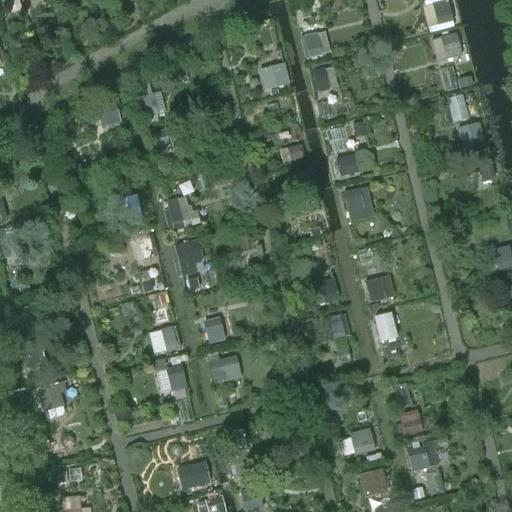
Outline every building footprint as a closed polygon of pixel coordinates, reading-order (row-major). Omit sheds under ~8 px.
[(451,22),(446,0),(432,4),(437,26),(451,22)] [(320,55),(315,33),(302,37),(307,58),(320,55)] [(461,56),(456,34),(439,38),(444,60),(461,56)] [(287,86),(282,65),(278,66),(278,65),(267,67),(272,89),(287,86)] [(453,65),(440,68),(445,90),(458,87),(453,65)] [(327,90),(322,70),(312,73),(312,75),(308,76),(312,92),(316,91),(317,93),(327,90)] [(463,94),(447,97),(452,121),(468,117),(463,94)] [(155,115),(150,95),(141,98),(141,99),(137,100),(141,117),(145,116),(146,117),(155,115)] [(113,101),(113,99),(94,103),(99,128),(118,124),(116,110),(118,110),(116,100),(113,101)] [(482,145),(476,123),(466,125),(466,124),(456,127),(463,151),(472,149),(472,147),(482,145)] [(171,152),(166,130),(150,134),(156,156),(171,152)] [(300,159),(297,146),(286,148),(288,161),(300,159)] [(350,179),(344,156),(333,159),(338,181),(350,179)] [(492,182),(489,167),(485,168),(484,164),(475,167),(480,187),(489,184),(489,183),(492,182)] [(308,185),(305,172),(292,175),(295,188),(308,185)] [(372,217),(365,188),(342,193),(349,223),(372,217)] [(134,196),(119,199),(124,221),(140,218),(134,196)] [(183,229),(178,208),(167,211),(172,231),(183,229)] [(0,257),(9,255),(2,231),(0,231),(0,257)] [(156,255),(151,236),(129,242),(134,261),(156,255)] [(201,262),(196,241),(173,246),(178,268),(201,262)] [(511,267),(511,261),(508,246),(492,250),(497,271),(511,267)] [(338,300),(333,279),(309,286),(315,306),(338,300)] [(383,300),(378,279),(362,283),(367,304),(383,300)] [(374,315),(380,341),(398,337),(392,311),(374,315)] [(348,336),(343,315),(326,319),(331,340),(348,336)] [(224,340),(219,319),(207,322),(212,343),(224,340)] [(179,349),(174,327),(159,331),(164,353),(179,349)] [(211,344),(208,332),(199,335),(199,336),(197,337),(199,346),(201,345),(201,346),(211,344)] [(37,374),(31,351),(18,354),(24,377),(37,374)] [(226,383),(221,359),(206,363),(211,386),(226,383)] [(185,388),(180,366),(165,370),(163,360),(152,363),(159,394),(185,388)] [(59,407),(54,385),(30,391),(35,413),(59,407)] [(420,431),(415,412),(393,418),(398,437),(420,431)] [(373,451),(368,429),(348,434),(349,440),(335,443),(339,458),(353,454),(353,456),(373,451)] [(428,468),(423,448),(405,452),(410,473),(428,468)] [(246,476),(242,464),(229,467),(231,474),(235,473),(236,479),(246,476)] [(203,465),(184,470),(188,489),(208,485),(203,465)] [(428,472),(429,492),(442,491),(440,471),(428,472)] [(379,472),(359,476),(364,496),(384,491),(379,472)] [(249,511),(260,509),(255,490),(238,494),(242,511),(249,511)] [(222,511),(220,500),(215,501),(215,500),(205,503),(207,511),(222,511)]
